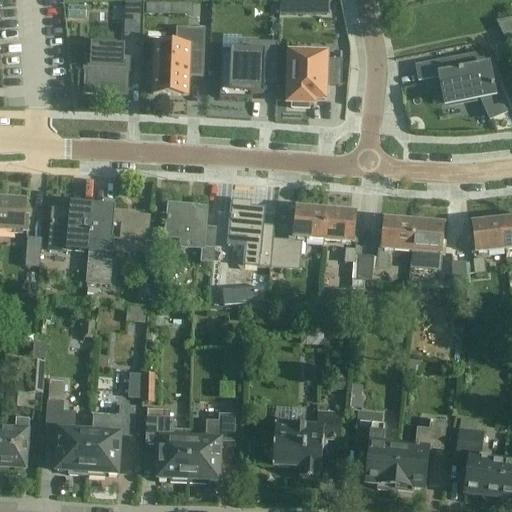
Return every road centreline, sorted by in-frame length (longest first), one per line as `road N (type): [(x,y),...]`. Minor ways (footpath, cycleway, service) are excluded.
road 1 (residential): [(0,143),(367,171)]
road 2 (residential): [(367,171),(375,62),(363,0)]
road 3 (residential): [(367,171),(511,170)]
